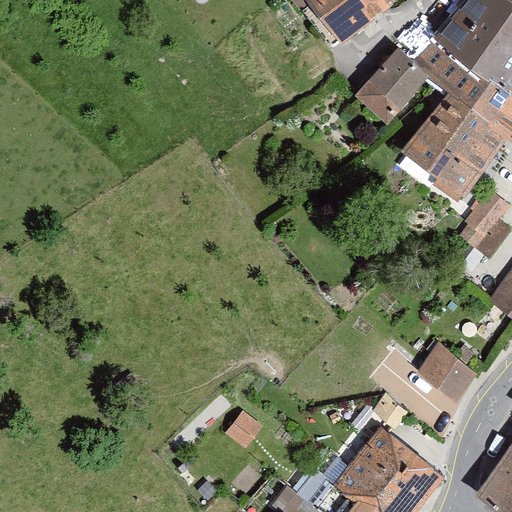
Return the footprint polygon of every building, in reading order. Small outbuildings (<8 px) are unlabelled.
[(309,0),(338,37),(380,0),(309,0)] [(443,89),(398,146),(406,153),(400,160),(457,193),(500,133),(511,140),(511,0),(458,0),(430,33),(418,25),(355,91),(383,117),(423,74),(443,89)] [(511,230),(511,225),(503,217),(511,206),(511,203),(495,188),(459,227),(489,255),(511,230)] [(511,266),(489,298),(511,314),(511,266)] [(435,343),(415,369),(450,396),(470,370),(435,343)] [(245,444),(262,424),(243,408),(226,429),(245,444)] [(409,511),(439,476),(378,427),(331,484),(349,499),(338,511),(409,511)] [(511,511),(511,436),(472,490),(504,511),(511,511)]
